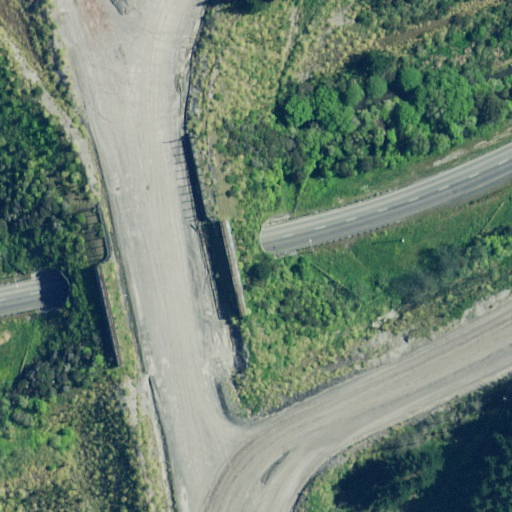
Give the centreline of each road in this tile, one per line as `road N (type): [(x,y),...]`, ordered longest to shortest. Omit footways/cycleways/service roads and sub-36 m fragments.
road 1 (unclassified): [(240,511),(183,422),(164,355),(134,154),(131,74),(169,0)]
road 2 (tertiary): [(0,300),(368,214),(511,157)]
road 3 (tertiary): [(511,333),(314,429),(275,462),(244,511)]
